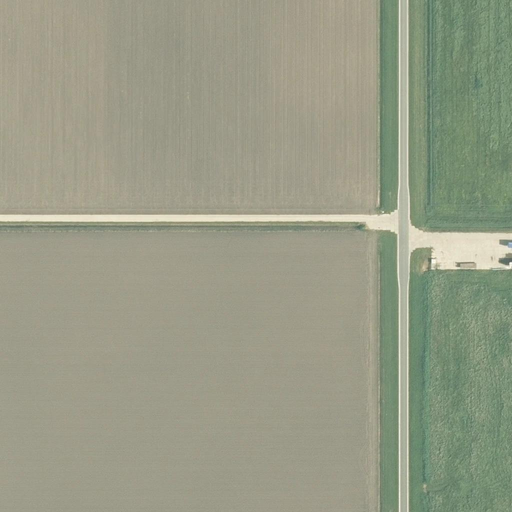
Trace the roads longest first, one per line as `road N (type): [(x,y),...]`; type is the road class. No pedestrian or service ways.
road 1 (unclassified): [(402,511),(404,0)]
road 2 (track): [(404,219),(0,219)]
